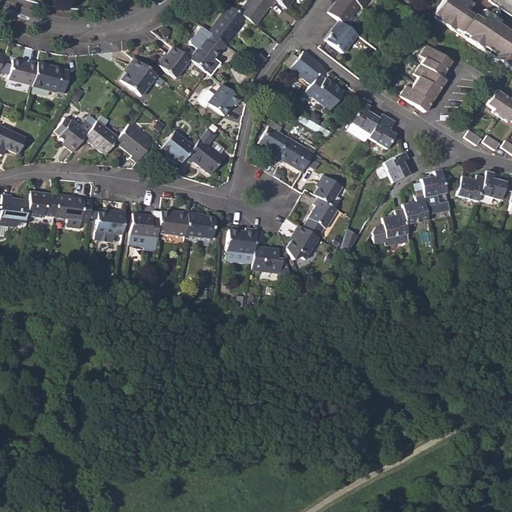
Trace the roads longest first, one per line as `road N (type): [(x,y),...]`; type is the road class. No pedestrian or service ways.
road 1 (residential): [(226,206),(179,189),(82,175),(0,180)]
road 2 (track): [(511,416),(476,420),(313,511)]
road 3 (residential): [(163,0),(84,27),(47,24),(0,6)]
road 4 (residential): [(291,37),(258,76),(233,175)]
road 5 (residential): [(410,121),(291,37)]
road 6 (residential): [(419,126),(450,81),(476,89),(446,144)]
